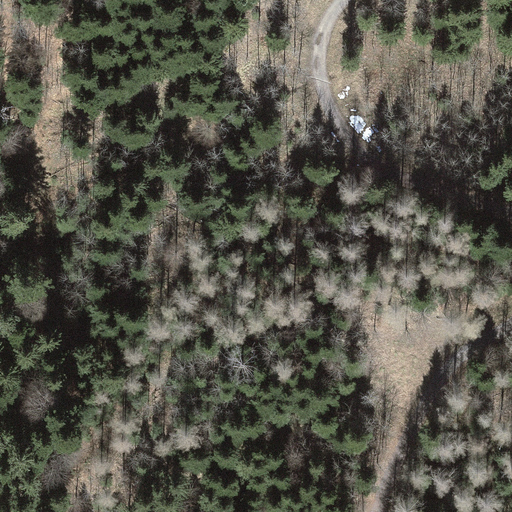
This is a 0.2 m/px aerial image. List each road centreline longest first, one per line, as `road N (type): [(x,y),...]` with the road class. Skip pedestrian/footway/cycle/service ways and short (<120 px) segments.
road 1 (track): [(346,0),(316,44),(322,95),(350,140),(383,169),(511,211)]
road 2 (track): [(511,321),(480,338),(439,388),(384,511)]
